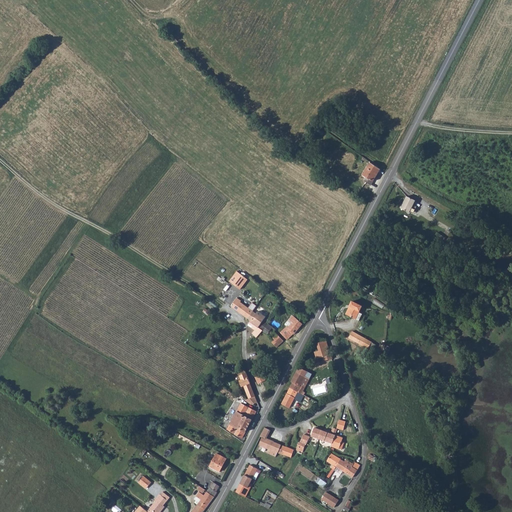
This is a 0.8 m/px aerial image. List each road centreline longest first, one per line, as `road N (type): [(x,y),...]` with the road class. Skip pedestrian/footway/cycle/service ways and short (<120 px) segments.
road 1 (tertiary): [(316,315),(480,0)]
road 2 (track): [(223,303),(40,195),(0,161)]
road 3 (unclassified): [(337,511),(364,456),(349,396)]
